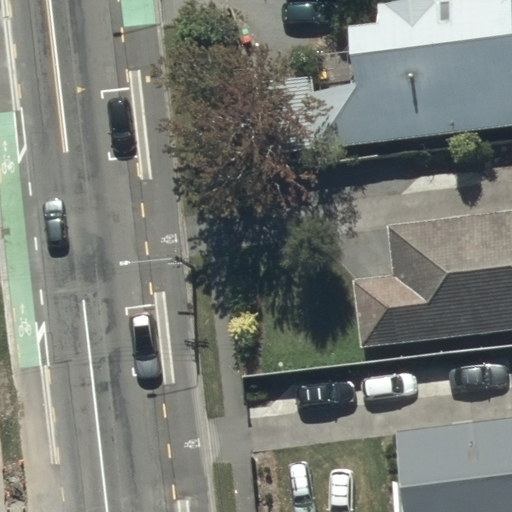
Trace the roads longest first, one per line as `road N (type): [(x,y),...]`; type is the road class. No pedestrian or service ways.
road 1 (tertiary): [(106,511),(75,226)]
road 2 (tertiary): [(75,226),(49,0)]
